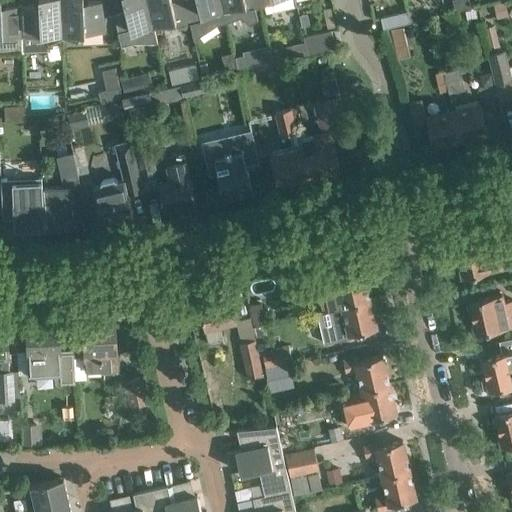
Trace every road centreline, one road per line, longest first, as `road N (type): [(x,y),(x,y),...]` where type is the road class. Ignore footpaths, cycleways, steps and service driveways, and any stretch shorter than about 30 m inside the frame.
road 1 (residential): [(468,511),(400,208)]
road 2 (residential): [(145,269),(400,208)]
road 3 (residential): [(187,452),(145,269)]
road 4 (residential): [(0,281),(145,269)]
